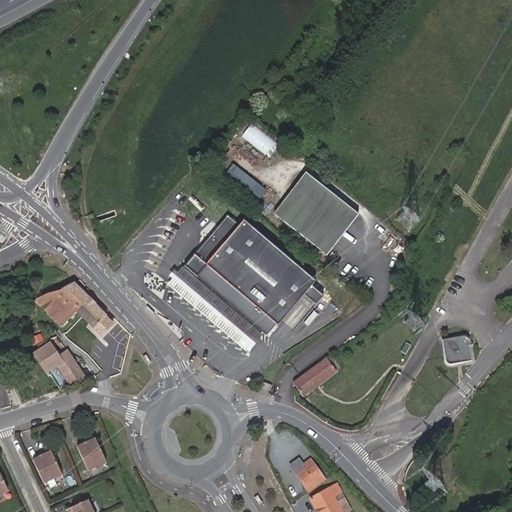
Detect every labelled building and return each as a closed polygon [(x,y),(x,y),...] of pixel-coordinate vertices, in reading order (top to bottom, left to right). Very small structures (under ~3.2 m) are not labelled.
[(251,122),(240,135),(266,158),(277,146),(251,122)] [(240,186),(249,194),(257,185),(248,177),(240,186)] [(358,217),(307,177),(276,216),(327,255),(358,217)] [(238,226),(226,216),(183,267),(265,337),(275,325),(276,327),(303,295),(314,305),(322,296),(310,287),(314,282),(242,221),(238,226)] [(387,253),(392,257),(404,243),(399,239),(387,253)] [(168,283),(248,351),(255,344),(259,338),(179,270),(174,276),(168,283)] [(74,283),(61,288),(80,309),(90,300),(74,283)] [(56,303),(46,312),(60,327),(77,312),(80,309),(61,288),(57,289),(44,290),(56,303)] [(44,290),(39,291),(32,297),(46,312),(56,303),(44,290)] [(77,312),(81,318),(92,328),(104,317),(105,316),(90,300),(80,309),(77,312)] [(104,317),(92,328),(100,337),(111,325),(104,317)] [(83,338),(91,344),(97,336),(89,330),(83,338)] [(467,339),(445,342),(447,364),(470,361),(467,339)] [(52,374),(60,388),(73,382),(75,384),(86,376),(66,350),(59,355),(49,343),(40,350),(36,353),(50,375),(52,374)] [(331,363),(334,368),(339,364),(336,359),(331,363)] [(328,360),(293,385),(303,398),(337,373),(334,368),(331,363),(328,360)] [(97,439),(79,448),(90,470),(108,462),(97,439)] [(53,452),(35,461),(45,484),(64,475),(53,452)] [(303,489),(320,477),(308,462),(301,467),(304,471),(295,478),(303,489)] [(0,494),(10,491),(2,472),(0,472),(0,494)] [(343,482),(310,501),(316,511),(340,511),(335,502),(350,493),(343,482)]
